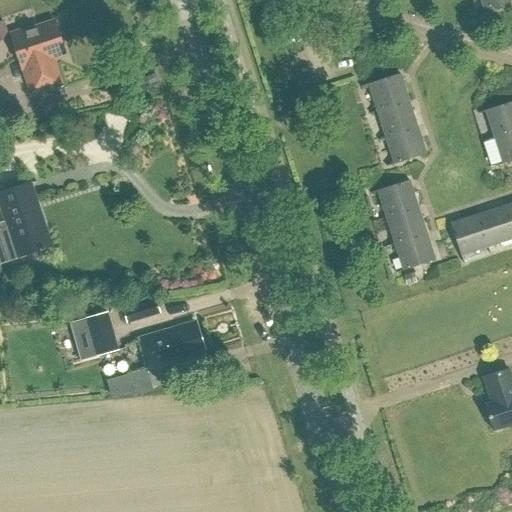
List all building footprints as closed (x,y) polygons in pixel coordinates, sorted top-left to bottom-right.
[(511,0),(480,0),(484,11),(511,1),(511,0)] [(23,31),(10,35),(22,71),(24,70),(32,95),(62,85),(53,57),(65,53),(56,23),(27,33),(23,31)] [(368,85),(377,111),(408,101),(400,74),(368,85)] [(377,111),(385,138),(417,127),(408,101),(377,111)] [(511,102),(485,111),(494,138),(511,132),(511,102)] [(385,138),(394,165),(426,154),(417,127),(385,138)] [(511,132),(494,138),(502,165),(511,161),(511,132)] [(377,191),(386,218),(418,208),(409,181),(377,191)] [(0,231),(0,233),(9,261),(18,257),(50,247),(30,184),(0,194),(0,200),(9,229),(0,231)] [(511,204),(503,207),(511,234),(511,204)] [(477,215),(487,247),(511,239),(511,234),(503,207),(477,215)] [(386,218),(394,244),(426,234),(418,208),(386,218)] [(450,224),(460,256),(487,247),(477,215),(450,224)] [(394,244),(403,271),(435,261),(426,234),(394,244)] [(158,301),(123,312),(126,321),(160,310),(158,301)] [(96,357),(118,351),(107,313),(85,319),(69,323),(80,361),(96,357)] [(196,322),(138,339),(148,372),(173,365),(172,360),(204,351),(196,322)] [(483,378),(491,403),(484,405),(493,431),(511,424),(511,380),(509,370),(483,378)]
